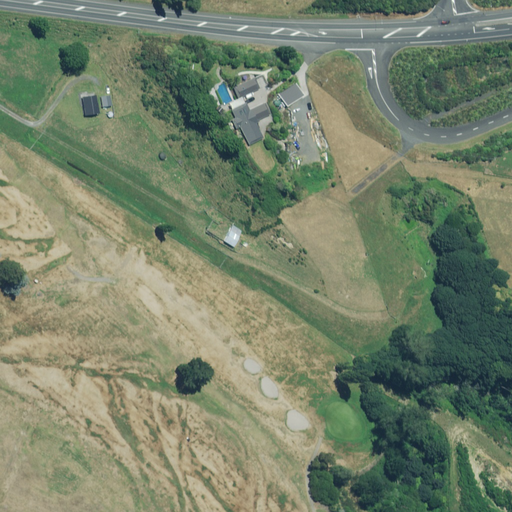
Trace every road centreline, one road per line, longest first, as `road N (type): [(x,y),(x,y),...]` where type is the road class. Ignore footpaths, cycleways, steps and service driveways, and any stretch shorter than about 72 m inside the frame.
road 1 (secondary): [(375,32),(240,26),(40,0)]
road 2 (unclassified): [(511,114),(443,136),(414,128),(385,102),(375,32)]
